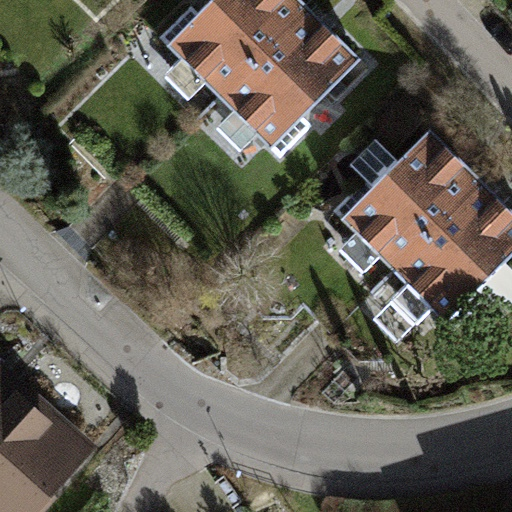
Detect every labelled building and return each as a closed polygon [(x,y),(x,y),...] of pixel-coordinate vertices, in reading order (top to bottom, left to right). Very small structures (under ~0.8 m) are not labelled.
[(214,0),(167,48),(220,97),(307,8),(299,0),(214,0)] [(307,8),(220,97),(272,148),(360,59),(307,8)] [(343,218),(396,266),(483,177),(432,128),(343,218)] [(511,205),(483,177),(396,266),(448,317),(511,252),(511,205)] [(0,362),(0,511),(32,511),(91,445),(0,362)]
